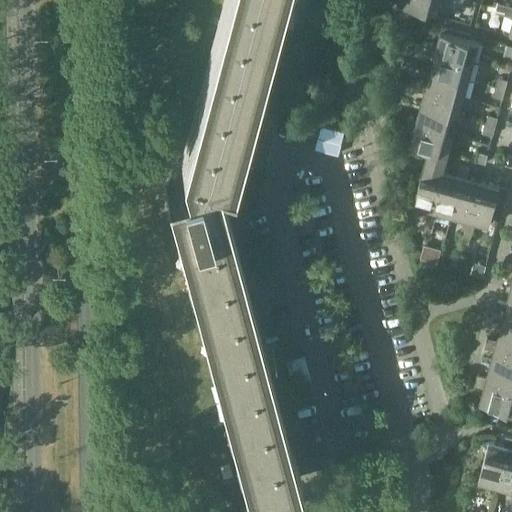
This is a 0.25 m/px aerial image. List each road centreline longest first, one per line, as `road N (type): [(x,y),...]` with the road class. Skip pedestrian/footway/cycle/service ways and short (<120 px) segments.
road 1 (residential): [(400,424),(336,170),(280,150),(270,194),(331,443)]
road 2 (tertiary): [(92,511),(78,0)]
road 3 (tertiary): [(29,0),(36,511)]
